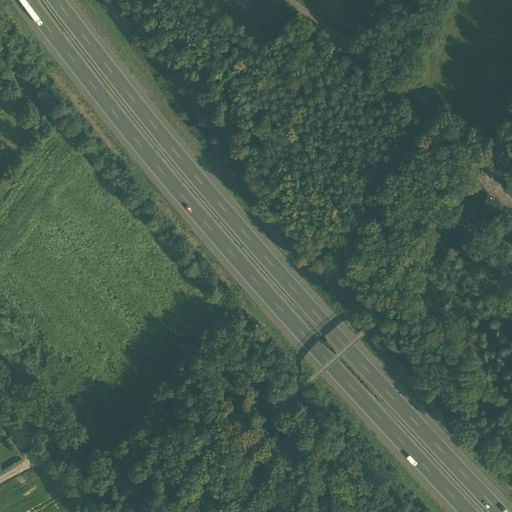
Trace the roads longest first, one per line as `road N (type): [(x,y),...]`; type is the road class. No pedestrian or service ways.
road 1 (motorway): [(498,511),(255,247),(54,0)]
road 2 (motorway): [(25,0),(224,248),(466,511)]
road 3 (unclassified): [(493,150),(289,0)]
road 4 (unclassified): [(0,397),(92,511)]
